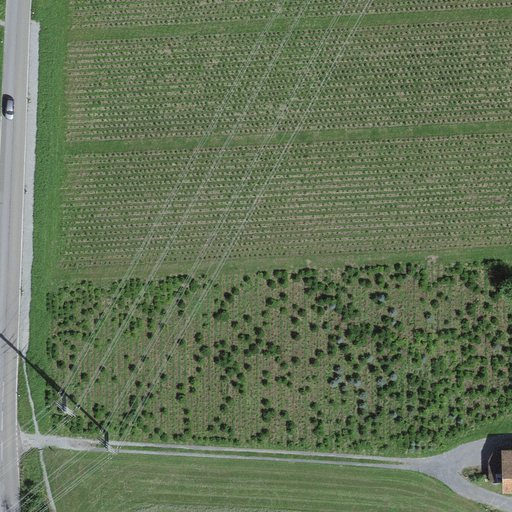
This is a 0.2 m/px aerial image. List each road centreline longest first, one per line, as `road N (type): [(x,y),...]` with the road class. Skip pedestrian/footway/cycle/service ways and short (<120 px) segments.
road 1 (track): [(1,440),(438,468),(511,442)]
road 2 (tertiary): [(21,0),(1,440),(7,511)]
